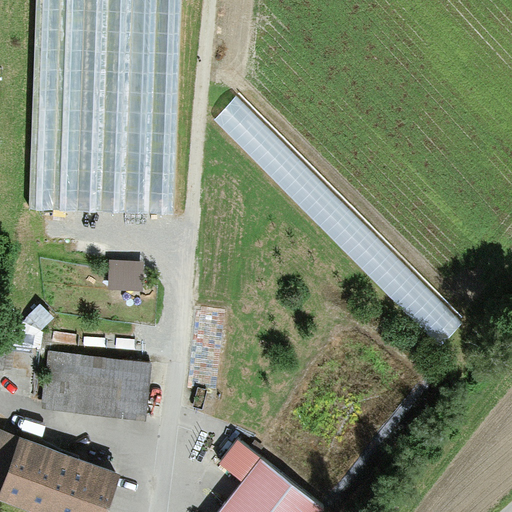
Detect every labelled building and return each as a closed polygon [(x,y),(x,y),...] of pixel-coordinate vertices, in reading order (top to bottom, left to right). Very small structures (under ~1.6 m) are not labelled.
[(36,0),(31,204),(167,208),(172,0),(36,0)] [(143,262),(109,260),(108,288),(141,290),(143,262)] [(149,363),(48,353),(43,407),(143,417),(149,363)] [(108,511),(123,475),(0,426),(0,499),(32,511),(108,511)] [(321,511),(323,509),(237,440),(215,467),(238,485),(215,511),(321,511)]
